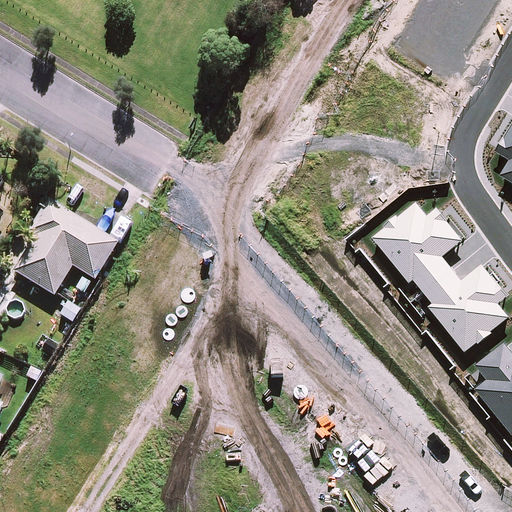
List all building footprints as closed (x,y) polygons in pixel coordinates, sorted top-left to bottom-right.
[(511,130),(497,155),(511,163),(501,179),(511,185),(511,130)] [(100,275),(106,278),(112,267),(106,264),(117,246),(48,204),(27,238),(34,242),(14,275),(54,300),(72,270),(95,283),(100,275)] [(415,283),(425,295),(453,272),(443,260),(463,243),(448,224),(437,210),(427,218),(417,206),(399,220),(386,230),(387,231),(374,241),(411,286),(415,283)] [(453,272),(425,295),(434,306),(430,310),(467,355),(479,346),(480,347),(494,336),(493,335),(511,320),(500,307),(509,299),(499,286),(498,286),(483,267),(463,284),(453,272)] [(83,312),(70,303),(59,319),(73,328),(83,312)] [(511,353),(505,345),(477,368),(489,383),(478,392),(511,434),(511,353)]
